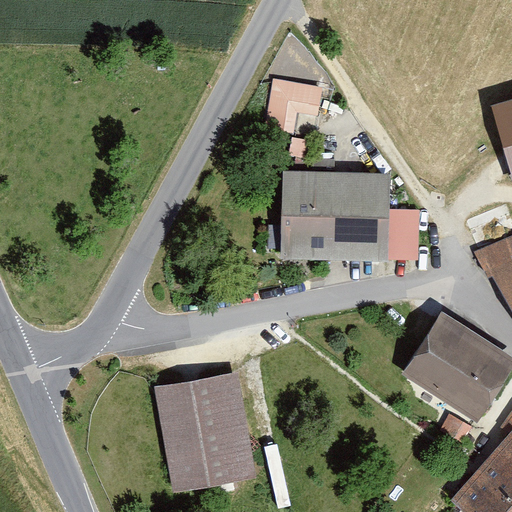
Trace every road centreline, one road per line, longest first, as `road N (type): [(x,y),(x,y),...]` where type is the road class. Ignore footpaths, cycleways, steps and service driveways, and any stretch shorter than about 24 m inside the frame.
road 1 (residential): [(511,341),(447,286),(396,287),(160,329),(108,318)]
road 2 (tertiary): [(108,318),(282,0)]
road 3 (track): [(284,0),(448,240),(447,286)]
road 4 (secondary): [(22,372),(85,511)]
